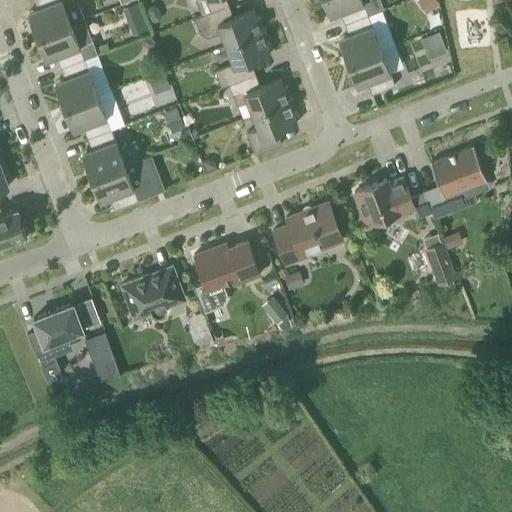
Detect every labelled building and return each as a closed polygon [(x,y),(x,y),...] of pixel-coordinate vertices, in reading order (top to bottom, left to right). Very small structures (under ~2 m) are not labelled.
[(74,2),(73,0),(35,0),(38,7),(28,11),(37,34),(35,35),(35,36),(84,17),(78,1),(74,2)] [(138,0),(136,0),(124,4),(128,17),(143,12),(138,0)] [(196,0),(202,14),(226,5),(224,0),(196,0)] [(368,13),(363,0),(324,0),(330,15),(341,11),(345,22),(368,13)] [(438,0),(417,0),(427,12),(439,2),(440,2),(439,0),(438,0)] [(221,32),(226,45),(266,29),(260,15),(257,16),(254,8),(231,17),(226,5),(202,14),(195,17),(201,32),(208,36),(221,32)] [(346,62),(382,49),(395,43),(388,25),(374,30),(368,13),(345,22),(349,34),(339,38),(348,61),(346,62)] [(97,52),(84,17),(35,36),(35,37),(38,36),(47,59),(57,55),(61,66),(85,57),(97,52)] [(441,28),(422,34),(431,61),(450,54),(441,28)] [(253,74),(248,61),(271,52),(268,45),(271,43),(266,29),(226,45),(233,63),(215,70),(221,86),(229,83),(253,74)] [(151,34),(141,38),(143,44),(149,46),(155,44),(151,34)] [(372,93),(396,84),(382,49),(346,62),(346,63),(348,62),(357,85),(367,82),(372,93)] [(64,105),(98,92),(85,57),(61,66),(65,78),(55,82),(64,105)] [(164,69),(148,75),(155,93),(171,86),(164,69)] [(257,86),(253,74),(229,83),(237,105),(247,101),(252,114),(293,98),(287,84),(284,85),(281,77),(257,86)] [(112,128),(98,92),(64,105),(73,129),(84,126),(88,137),(112,128)] [(279,143),(275,131),(298,122),(295,114),(298,113),(293,98),(252,114),(257,127),(247,131),(256,152),(283,142),(282,141),(279,143)] [(177,106),(164,111),(172,132),(185,127),(177,106)] [(89,177),(125,162),(112,128),(88,137),(92,148),(82,152),(91,175),(89,176),(89,177)] [(487,177),(474,144),(456,151),(456,150),(449,153),(431,160),(440,183),(424,189),(424,191),(432,211),(434,216),(451,210),(445,193),(487,177)] [(0,188),(9,185),(6,178),(10,176),(4,159),(0,160),(0,188)] [(115,208),(139,199),(125,162),(89,177),(89,178),(92,177),(100,200),(110,196),(115,208)] [(411,195),(404,176),(389,182),(387,177),(359,188),(366,205),(361,207),(366,220),(371,218),(372,221),(387,215),(388,218),(414,209),(417,217),(432,211),(424,191),(411,195)] [(286,263),(312,253),(311,251),(344,239),(329,200),(286,216),(289,223),(273,229),(286,263)] [(3,213),(0,204),(0,243),(19,236),(20,240),(32,235),(26,219),(23,221),(18,208),(3,213)] [(458,230),(443,236),(448,248),(463,242),(458,230)] [(438,231),(425,237),(428,246),(442,240),(438,231)] [(195,253),(205,281),(195,285),(205,311),(225,303),(229,294),(224,281),(233,277),(235,282),(261,272),(248,238),(229,246),(227,241),(195,253)] [(438,283),(457,276),(451,258),(432,265),(438,283)] [(186,297),(175,269),(152,277),(150,274),(147,274),(122,283),(135,316),(151,310),(152,312),(154,314),(155,315),(159,316),(160,316),(163,315),(167,311),(167,309),(167,306),(167,304),(186,297)] [(299,269),(284,275),(289,288),(304,283),(299,269)] [(278,300),(267,310),(277,322),(278,321),(287,313),(288,313),(278,300)] [(48,379),(63,374),(56,356),(50,340),(66,334),(83,328),(73,301),(34,316),(38,328),(28,332),(48,379)] [(201,346),(214,341),(209,327),(196,332),(201,346)] [(87,365),(100,360),(95,347),(82,352),(87,365)]
